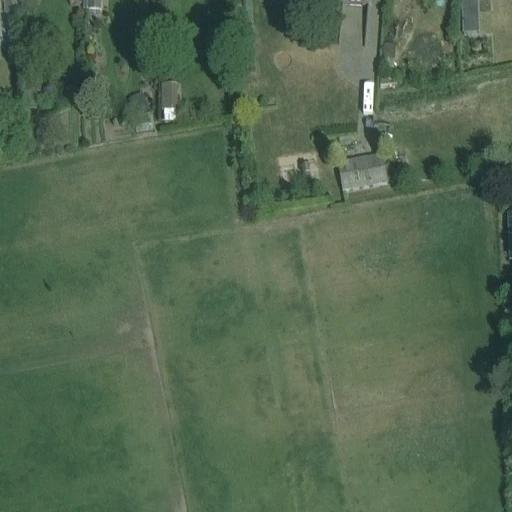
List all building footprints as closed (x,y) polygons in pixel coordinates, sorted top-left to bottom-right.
[(4,0),(4,15),(20,16),(20,0),(4,0)] [(87,0),(87,13),(100,13),(100,0),(87,0)] [(461,0),(461,4),(462,13),(479,12),(478,0),(461,0)] [(437,65),(424,65),(424,77),(437,77),(437,65)] [(42,74),(26,72),(23,91),(39,93),(42,74)] [(396,80),(379,82),(379,89),(396,88),(396,80)] [(337,165),(342,194),(387,186),(382,157),(337,165)]
